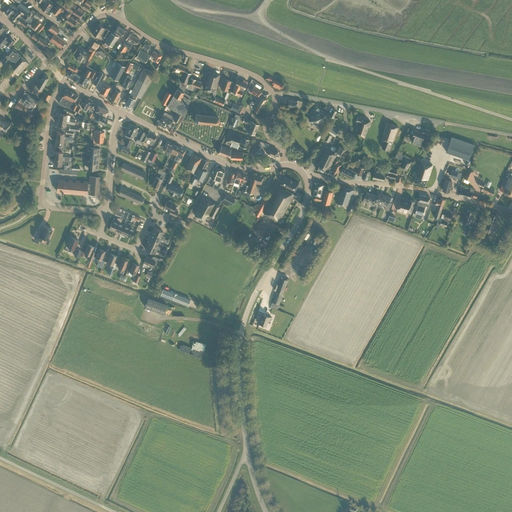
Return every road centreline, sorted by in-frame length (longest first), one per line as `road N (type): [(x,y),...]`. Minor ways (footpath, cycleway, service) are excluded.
road 1 (tertiary): [(246,455),(239,337),(256,290),(303,211),(305,176)]
road 2 (residential): [(276,94),(252,74),(169,48),(112,15),(75,36)]
road 3 (residential): [(511,212),(404,186),(305,176)]
road 4 (residential): [(105,211),(41,204),(48,122),(63,80)]
road 5 (tertiary): [(285,165),(237,167),(122,112)]
road 6 (residential): [(445,122),(276,94)]
road 7 (unclassified): [(0,459),(113,511)]
